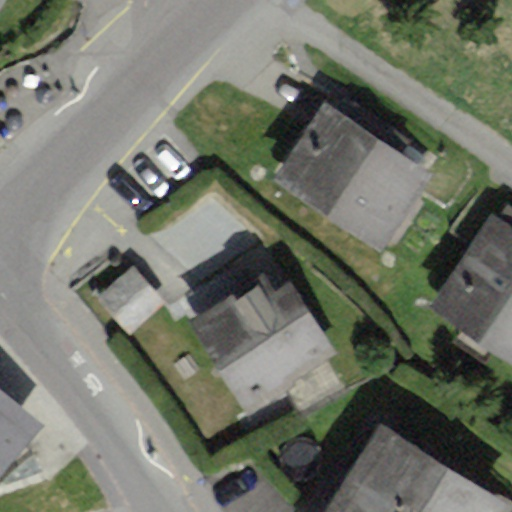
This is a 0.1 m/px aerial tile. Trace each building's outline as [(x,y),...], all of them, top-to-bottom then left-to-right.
[(18,0),(0,0),(0,22),(7,26),(18,0)] [(438,174),(339,112),(294,183),(392,246),(438,174)] [(511,217),(448,315),(511,356),(511,217)] [(205,327),(259,413),(346,358),(293,272),(205,327)] [(109,293),(133,320),(155,300),(132,273),(109,293)] [(0,477),(47,434),(0,382),(0,477)] [(511,511),(511,502),(402,434),(352,511),(511,511)]
